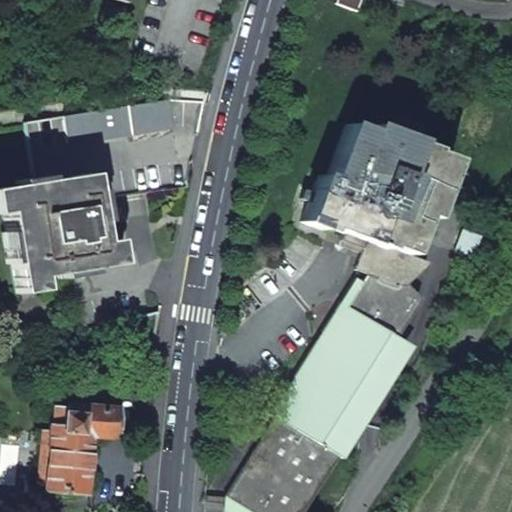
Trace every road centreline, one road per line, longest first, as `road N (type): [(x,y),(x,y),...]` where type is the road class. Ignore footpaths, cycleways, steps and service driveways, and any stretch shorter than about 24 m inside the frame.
road 1 (residential): [(174,511),(206,242),(236,98),(267,0)]
road 2 (residential): [(511,261),(360,511)]
